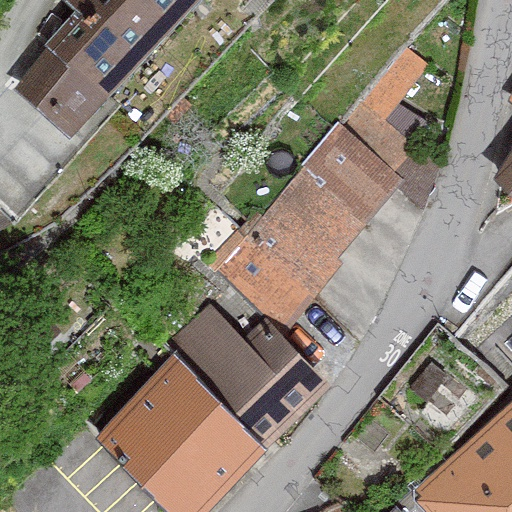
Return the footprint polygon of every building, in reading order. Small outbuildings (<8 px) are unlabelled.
[(61,56),(26,95),(82,145),(213,0),(73,0),(71,2),(85,15),(54,50),(61,56)] [(424,63),(356,139),(401,180),(425,154),(393,126),(438,76),(424,63)] [(356,139),(263,240),(325,296),(417,194),(401,180),(356,139)] [(511,164),(497,178),(511,192),(511,164)] [(288,336),(325,296),(263,240),(228,279),(248,297),(225,322),(213,310),(176,351),(190,364),(279,445),(338,381),(288,336)] [(511,418),(422,501),(432,511),(511,511),(511,299),(464,343),(480,361),(494,348),(507,362),(511,357),(511,418)] [(218,511),(279,445),(190,364),(110,452),(176,511),(218,511)] [(432,511),(422,501),(409,511),(432,511)]
